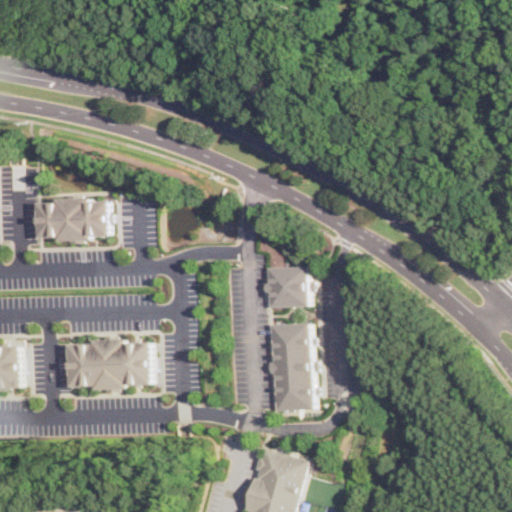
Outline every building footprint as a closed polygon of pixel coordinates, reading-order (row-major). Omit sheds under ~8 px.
[(118,197),(43,198),(43,238),(118,237),(118,197)] [(273,266),(274,306),(315,306),(315,266),(273,266)] [(316,322),(275,322),(276,409),(317,409),(316,322)] [(158,339),(72,340),(72,386),(159,385),(158,339)] [(0,388),(25,388),(24,341),(0,341),(0,388)] [(300,511),(313,458),(267,447),(251,511),(300,511)]
